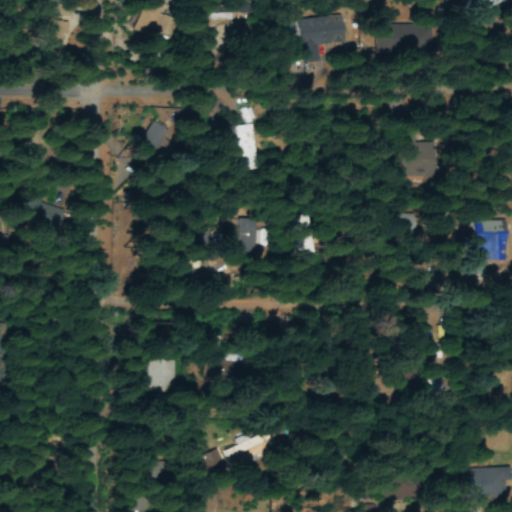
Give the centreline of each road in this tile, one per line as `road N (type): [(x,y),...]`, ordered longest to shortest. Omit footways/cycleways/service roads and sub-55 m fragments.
road 1 (residential): [(106,511),(118,0)]
road 2 (residential): [(0,66),(511,61)]
road 3 (residential): [(511,461),(107,465)]
road 4 (residential): [(511,236),(115,236)]
